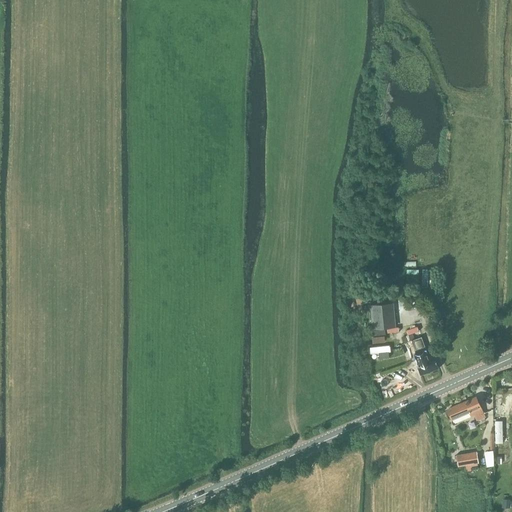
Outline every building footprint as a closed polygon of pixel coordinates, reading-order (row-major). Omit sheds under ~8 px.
[(373,329),(394,327),(392,304),(371,306),(373,329)] [(403,343),(414,339),(412,333),(401,337),(403,343)] [(429,363),(426,354),(427,354),(421,337),(411,341),(416,355),(413,356),(420,376),(438,369),(435,361),(429,363)] [(485,417),(480,405),(477,397),(476,397),(462,403),(448,410),(452,419),(453,421),(464,416),(465,418),(466,418),(468,418),(475,415),(477,421),(485,417)] [(459,465),(464,464),(478,462),(477,452),(457,455),(459,465)]
